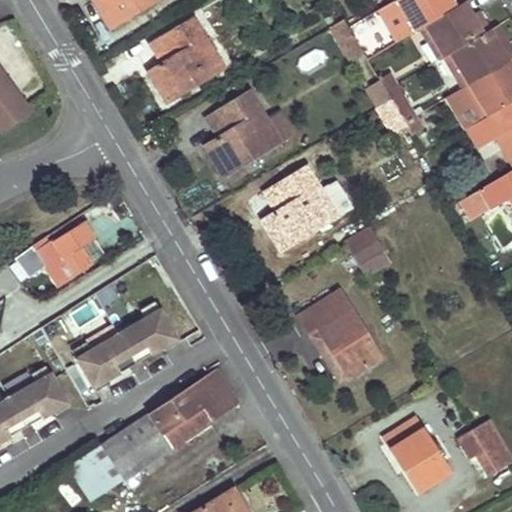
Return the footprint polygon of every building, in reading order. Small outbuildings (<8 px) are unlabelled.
[(97,0),(113,26),(156,0),(97,0)] [(399,0),(390,0),(386,3),(405,35),(417,29),(399,0)] [(399,0),(417,29),(426,23),(450,9),(444,0),(399,0)] [(455,0),(444,0),(450,9),(458,4),(455,0)] [(467,0),(465,0),(458,4),(466,18),(475,13),(467,0)] [(450,9),(426,23),(445,56),(446,55),(495,26),(484,8),(475,13),(466,18),(458,4),(450,9)] [(195,17),(153,42),(165,62),(152,70),(170,100),(225,67),(195,17)] [(345,18),(331,26),(352,60),(365,52),(345,18)] [(508,43),(498,24),(495,26),(446,55),(457,73),(462,69),(470,84),(502,66),(494,52),(503,46),(508,43)] [(503,46),(494,52),(502,66),(511,60),(503,46)] [(511,61),(511,60),(502,66),(508,78),(511,75),(511,61)] [(0,127),(3,132),(34,111),(0,65),(0,127)] [(502,66),(470,84),(477,96),(472,100),(482,118),(511,100),(511,75),(508,78),(502,66)] [(391,72),(381,78),(387,90),(398,84),(391,72)] [(381,78),(366,87),(378,107),(393,99),(387,90),(381,78)] [(398,84),(387,90),(393,99),(406,122),(417,116),(398,84)] [(470,84),(464,88),(472,100),(477,96),(470,84)] [(250,91),(211,114),(223,135),(208,144),(226,174),(281,140),(268,119),(250,91)] [(393,99),(378,107),(393,132),(407,124),(406,122),(393,99)] [(511,100),(482,118),(466,127),(478,148),(497,137),(511,162),(511,100)] [(281,111),(268,119),(281,140),(294,132),(281,111)] [(308,167),(267,190),(279,211),(264,218),(282,249),(352,206),(337,181),(321,189),(308,167)] [(511,169),(480,188),(493,209),(511,198),(511,169)] [(480,188),(471,192),(484,214),(493,209),(480,188)] [(86,220),(55,240),(77,273),(93,263),(82,246),(96,237),(86,220)] [(371,225),(347,239),(356,256),(380,243),(371,225)] [(380,243),(356,256),(365,273),(390,260),(380,243)] [(0,271),(0,299),(20,287),(7,267),(0,271)] [(342,289),(301,317),(312,334),(321,328),(350,375),(383,354),(342,289)] [(181,341),(157,300),(142,309),(147,318),(94,349),(89,340),(74,349),(98,390),(113,381),(111,378),(132,365),(127,357),(138,350),(143,359),(165,346),(167,350),(181,341)] [(321,328),(312,334),(341,380),(350,375),(321,328)] [(127,357),(132,365),(143,359),(138,350),(127,357)] [(73,405),(49,364),(34,373),(39,382),(0,404),(0,447),(5,445),(3,442),(24,429),(19,421),(29,414),(35,423),(56,410),(58,414),(73,405)] [(219,370),(106,446),(127,476),(176,444),(170,435),(178,430),(184,438),(240,401),(219,370)] [(24,429),(35,423),(29,414),(19,421),(24,429)] [(418,419),(387,437),(421,490),(451,471),(445,461),(433,442),(418,419)] [(511,459),(489,420),(461,436),(472,456),(478,453),(490,472),(511,459)] [(178,430),(170,435),(176,444),(184,438),(178,430)] [(437,439),(433,442),(445,461),(450,457),(437,439)] [(106,446),(73,467),(94,499),(127,476),(106,446)] [(248,511),(235,488),(193,511),(248,511)]
